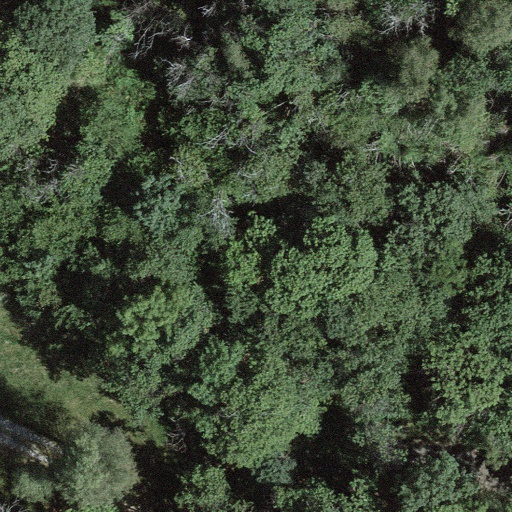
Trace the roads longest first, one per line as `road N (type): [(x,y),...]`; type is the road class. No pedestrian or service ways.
road 1 (track): [(511,495),(442,462),(352,461),(301,511)]
road 2 (track): [(129,511),(69,464),(0,433)]
